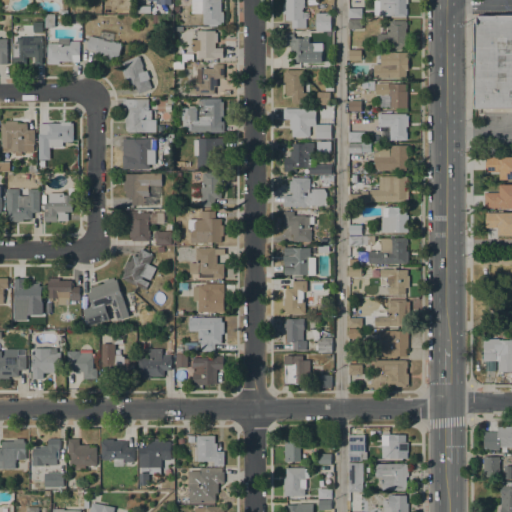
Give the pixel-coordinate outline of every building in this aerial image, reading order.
[(191,13),(191,0),(221,0),(221,11),(223,11),(223,22),(221,22),(221,24),(218,24),(218,26),(208,26),(208,24),(202,24),(202,13),(191,13)] [(283,3),(285,3),(285,0),(304,0),(304,7),(303,7),(303,18),(306,18),(305,28),(291,28),(291,20),(285,20),(285,14),(283,14),(283,3)] [(392,16),(392,15),(379,15),(374,15),(374,1),(379,1),(379,0),(407,0),(407,4),(405,3),(405,8),(406,8),(406,15),(406,16),(392,16)] [(362,8),(362,18),(348,18),(348,8),(362,8)] [(330,13),(331,30),(316,30),(315,13),(330,13)] [(45,15),(54,15),(54,19),(56,19),(56,25),(54,25),(54,27),(45,27),(45,15)] [(511,108),(474,108),(474,21),(477,21),(477,16),(511,16),(511,108)] [(348,29),(348,19),(362,19),(362,29),(348,29)] [(377,47),(377,33),(387,33),(387,26),(389,26),(389,22),(390,22),(390,21),(406,21),(406,22),(407,22),(407,28),(406,28),(406,34),(408,34),(408,46),(402,46),(402,47),(377,47)] [(192,40),(196,40),(197,30),(215,30),(215,32),(217,32),(217,42),(215,42),(215,48),(222,48),(222,57),(198,57),(198,50),(192,50),(192,40)] [(293,34),(293,38),(308,38),(308,32),(322,32),(322,38),(309,38),(309,50),(310,50),(310,62),(292,62),(292,54),(290,54),(290,46),(283,46),(283,34),(293,34)] [(99,38),(122,43),(118,61),(116,60),(116,63),(106,61),(106,58),(94,56),(95,51),(86,49),(89,36),(99,38)] [(41,37),(42,37),(42,65),(34,65),(34,64),(29,64),(29,57),(27,57),(27,59),(26,59),(26,64),(12,64),(12,53),(17,53),(17,37),(41,37)] [(47,64),(47,44),(47,43),(58,43),(58,37),(69,38),(69,41),(79,41),(79,45),(79,55),(79,62),(71,62),(71,61),(59,61),(59,64),(47,64)] [(361,55),(363,55),(363,58),(361,58),(361,60),(348,60),(348,50),(361,50),(361,55)] [(381,56),(389,56),(389,52),(407,52),(407,69),(406,69),(406,77),(373,77),(373,63),(381,63),(381,56)] [(139,55),(143,66),(142,67),(143,71),(146,70),(149,78),(148,79),(151,89),(138,94),(135,85),(131,87),(128,78),(126,79),(122,69),(123,68),(121,62),(139,55)] [(183,69),(173,69),(173,61),(183,61),(183,69)] [(189,94),(189,85),(195,85),(195,83),(190,83),(190,69),(201,69),(201,68),(213,68),(213,64),(223,64),(223,78),(216,78),(216,93),(214,93),(214,94),(189,94)] [(285,95),(285,82),(283,82),(283,70),(302,70),(301,86),(306,86),(306,102),(303,102),(303,103),(292,103),(292,95),(285,95)] [(407,107),(389,107),(389,95),(375,95),(375,83),(393,83),(405,83),(405,91),(407,91),(407,107)] [(330,92),(330,104),(317,104),(317,92),(330,92)] [(223,102),(223,116),(221,116),(221,121),(224,121),(224,132),(211,132),(211,131),(188,131),(188,130),(181,130),(181,117),(181,107),(196,107),(198,107),(198,106),(198,98),(221,98),(221,102),(223,102)] [(127,132),(127,128),(125,128),(125,115),(127,115),(127,107),(123,107),(123,99),(148,99),(148,110),(151,110),(151,119),(156,119),(156,132),(127,132)] [(348,110),(348,100),(361,101),(361,110),(348,110)] [(292,137),(292,129),(289,129),(289,119),(283,119),(283,108),(308,108),(308,110),(316,110),(316,124),(331,124),(331,138),(315,138),(315,126),(310,126),(310,136),(309,136),(309,137),(292,137)] [(406,114),(406,115),(408,115),(408,126),(406,126),(406,132),(407,132),(407,139),(406,139),(406,140),(390,140),(390,139),(389,139),(389,126),(378,126),(378,114),(406,114)] [(17,121),(17,123),(27,123),(27,129),(34,129),(34,144),(34,151),(22,151),(22,155),(15,155),(15,151),(1,151),(1,141),(1,123),(5,123),(5,121),(17,121)] [(47,128),(47,121),(71,121),(71,123),(73,123),(73,140),(72,140),(72,141),(61,141),(61,140),(49,140),(49,141),(38,141),(38,128),(47,128)] [(348,131),(362,132),(361,142),(348,142),(348,131)] [(126,169),(122,169),(122,138),(151,138),(151,139),(155,139),(155,164),(149,164),(149,169),(126,169)] [(197,166),(197,155),(193,155),(193,139),(198,139),(198,138),(223,138),(223,148),(217,148),(217,159),(215,159),(215,166),(197,166)] [(348,142),(371,142),(371,151),(361,151),(361,153),(348,153),(348,143),(348,142)] [(292,143),(304,143),(310,143),(310,155),(321,156),(321,164),(331,164),(331,174),(321,174),(316,174),(309,174),(309,167),(296,167),(296,172),(284,172),(284,158),(290,158),(290,150),(292,150),(292,143)] [(389,145),(406,145),(406,170),(373,170),(374,146),(389,146),(389,145)] [(511,179),(500,179),(500,168),(499,168),(499,171),(485,171),(485,156),(511,156),(511,179)] [(131,205),(131,199),(128,199),(128,197),(125,197),(125,191),(123,191),(123,180),(125,180),(125,174),(142,174),(142,173),(161,173),(161,186),(149,186),(149,196),(144,196),(144,205),(131,205)] [(202,184),(202,174),(203,174),(203,173),(221,173),(221,174),(223,174),(223,185),(221,185),(221,198),(215,198),(215,206),(203,206),(203,205),(200,205),(200,184),(202,184)] [(322,186),(322,176),(329,176),(333,176),(333,184),(329,184),(328,186),(322,186)] [(406,176),(406,177),(407,177),(407,183),(405,183),(405,188),(406,188),(408,188),(408,199),(405,199),(405,201),(401,201),(401,204),(390,204),(390,201),(369,201),(369,189),(378,189),(378,176),(406,176)] [(283,206),(283,195),(292,195),(292,192),(289,192),(289,180),(292,180),(292,177),(308,177),(308,178),(310,178),(310,189),(317,189),(317,192),(326,192),(325,205),(310,205),(310,206),(283,206)] [(511,184),(511,207),(484,207),(485,192),(500,192),(500,184),(511,184)] [(78,186),(78,195),(73,195),(72,212),(65,212),(65,213),(68,213),(68,221),(57,221),(57,222),(44,221),(44,211),(48,211),(48,210),(48,209),(44,209),(44,208),(42,208),(42,205),(44,205),(44,203),(42,203),(42,195),(46,195),(46,203),(48,203),(48,192),(63,192),(69,190),(75,186),(78,186)] [(6,189),(19,189),(19,195),(28,195),(28,189),(39,189),(39,212),(32,212),(32,219),(23,219),(23,221),(10,221),(10,219),(6,219),(6,189)] [(362,194),(362,203),(348,204),(348,194),(362,194)] [(406,207),(406,232),(387,232),(387,224),(382,224),(382,208),(388,208),(388,206),(406,207)] [(148,241),(132,241),(132,238),(129,238),(129,223),(123,223),(123,212),(127,212),(127,210),(143,210),(143,212),(164,212),(164,223),(148,223),(148,230),(149,230),(149,240),(148,240),(148,241)] [(215,211),(215,219),(221,218),(221,225),(223,225),(223,236),(221,236),(221,242),(205,242),(205,243),(191,243),(191,231),(196,231),(196,229),(194,229),(194,222),(196,222),(196,219),(201,219),(201,211),(215,211)] [(292,241),(292,234),(290,234),(290,225),(283,225),(283,211),(294,211),(294,215),(306,215),(306,216),(314,216),(313,224),(309,224),(309,229),(311,229),(311,241),(292,241)] [(511,235),(499,235),(498,224),(496,224),(496,226),(486,226),(485,212),(511,212),(511,235)] [(361,224),(361,225),(366,225),(366,235),(349,235),(349,224),(361,224)] [(171,244),(155,244),(155,238),(153,238),(153,231),(171,231),(171,244)] [(348,236),(369,236),(369,244),(362,244),(362,245),(348,245),(348,236)] [(368,264),(368,251),(380,251),(380,239),(393,239),(393,238),(407,238),(407,245),(406,245),(406,251),(408,251),(408,261),(406,261),(406,263),(368,264)] [(224,278),(213,278),(213,274),(201,274),(201,273),(199,273),(199,274),(189,274),(189,263),(195,263),(195,247),(214,247),(214,248),(224,248),(224,255),(217,255),(217,263),(224,263),(224,278)] [(315,275),(284,275),(284,247),(310,247),(310,257),(315,257),(315,275)] [(152,254),(152,255),(152,256),(148,264),(156,268),(150,280),(142,276),(141,278),(149,282),(145,290),(137,286),(121,278),(124,272),(122,271),(127,261),(129,262),(132,254),(136,257),(140,248),(152,254)] [(349,277),(349,267),(361,267),(361,272),(363,272),(363,275),(361,275),(361,276),(349,277)] [(380,269),(392,269),(392,268),(396,268),(396,269),(407,270),(407,275),(409,275),(409,287),(405,287),(405,294),(395,293),(395,294),(388,294),(389,276),(380,276),(380,269)] [(88,326),(83,309),(92,306),(88,293),(91,292),(89,288),(104,283),(104,281),(113,277),(114,279),(117,279),(129,317),(118,321),(112,303),(105,306),(109,319),(88,326)] [(0,278),(8,278),(8,288),(3,288),(3,304),(0,304),(0,278)] [(23,278),(23,284),(39,284),(39,286),(41,286),(41,304),(33,304),(33,313),(15,314),(15,312),(11,312),(11,302),(15,302),(14,279),(23,278)] [(48,298),(48,280),(49,280),(49,278),(59,278),(59,280),(71,280),(71,283),(73,283),(73,287),(79,287),(79,300),(69,300),(69,302),(66,302),(66,305),(59,305),(59,298),(48,298)] [(310,302),(305,302),(305,314),(286,314),(286,310),(283,310),(283,298),(286,298),(286,288),(292,288),(292,281),(306,281),(306,291),(310,291),(310,302)] [(224,312),(197,312),(197,300),(193,300),(193,286),(198,286),(198,285),(202,285),(202,283),(224,283),(224,312)] [(387,299),(406,299),(406,301),(409,301),(410,313),(406,313),(406,318),(408,318),(408,326),(375,326),(375,316),(381,316),(381,312),(387,312),(387,299)] [(189,317),(221,317),(221,322),(224,322),(223,334),(221,334),(221,343),(215,343),(215,351),(200,351),(200,342),(198,342),(198,330),(189,330),(189,317)] [(348,317),(362,318),(362,327),(348,327),(348,317)] [(284,320),(286,320),(286,319),(297,319),(297,318),(303,318),(303,340),(306,340),(306,350),(292,350),(292,342),(286,342),(286,330),(284,330),(284,320)] [(319,329),(319,340),(321,340),(321,337),(332,337),(332,353),(318,352),(318,350),(315,350),(315,345),(318,345),(318,340),(313,340),(313,337),(311,329),(319,329)] [(362,329),(362,338),(349,338),(349,329),(362,329)] [(408,331),(408,356),(378,356),(378,331),(408,331)] [(134,358),(134,364),(134,370),(102,370),(103,362),(101,362),(102,343),(111,344),(112,335),(123,336),(123,344),(115,343),(115,355),(124,355),(124,358),(134,358)] [(511,340),(511,371),(498,371),(498,361),(483,361),(483,338),(499,338),(499,340),(511,340)] [(56,348),(56,352),(60,352),(60,371),(54,371),(54,372),(43,372),(43,378),(32,378),(32,348),(56,348)] [(0,379),(0,350),(4,350),(4,349),(25,349),(25,356),(26,356),(26,370),(18,370),(18,376),(9,376),(9,379),(0,379)] [(162,349),(162,355),(170,355),(170,358),(172,358),(171,370),(164,370),(164,376),(151,376),(151,379),(138,379),(138,358),(149,358),(149,349),(162,349)] [(92,352),(92,356),(93,356),(93,368),(97,368),(97,379),(83,379),(83,371),(67,371),(67,351),(80,351),(80,352),(92,352)] [(214,356),(223,355),(223,369),(217,369),(217,384),(193,385),(193,373),(194,373),(193,367),(193,366),(187,366),(187,368),(176,368),(176,365),(174,365),(174,354),(187,354),(187,358),(192,358),(208,357),(208,360),(214,360),(214,356)] [(303,355),(303,360),(310,360),(310,375),(297,375),(297,386),(284,386),(284,355),(303,355)] [(374,360),(407,360),(407,367),(406,367),(406,373),(408,373),(408,384),(406,384),(406,386),(389,386),(389,385),(387,385),(387,377),(379,377),(379,371),(374,370),(374,360)] [(348,364),(362,364),(362,367),(365,367),(365,375),(348,374),(348,364)] [(332,388),(317,387),(317,375),(332,375),(332,388)] [(511,426),(511,447),(506,447),(506,451),(502,451),(502,447),(497,447),(497,446),(496,446),(496,449),(494,449),(494,452),(484,452),(484,449),(483,449),(484,436),(497,436),(497,426),(511,426)] [(365,434),(365,452),(362,452),(362,454),(367,454),(367,461),(349,461),(349,434),(365,434)] [(382,445),(381,445),(381,435),(389,435),(389,434),(394,434),(394,435),(405,435),(405,442),(408,442),(408,452),(407,458),(382,458),(382,445)] [(192,446),(196,446),(196,437),(197,437),(197,435),(215,435),(215,443),(217,443),(217,451),(224,451),(224,465),(213,465),(213,461),(191,461),(192,446)] [(285,443),(287,443),(287,436),(302,436),(302,439),(303,439),(303,447),(300,447),(300,462),(285,462),(285,443)] [(60,438),(60,449),(59,449),(59,459),(56,459),(56,464),(65,464),(65,473),(64,473),(64,487),(45,487),(45,473),(42,473),(42,465),(33,465),(33,448),(40,448),(40,446),(48,446),(48,438),(60,438)] [(0,469),(0,448),(2,448),(2,447),(0,447),(0,445),(2,445),(2,441),(14,441),(14,439),(25,439),(25,453),(26,453),(26,459),(15,459),(15,469),(0,469)] [(89,445),(89,447),(97,447),(97,464),(96,464),(96,465),(85,465),(85,469),(75,469),(75,464),(70,464),(70,459),(68,459),(68,439),(79,439),(79,445),(89,445)] [(113,458),(113,460),(101,460),(102,441),(103,441),(103,439),(114,439),(114,441),(127,441),(127,447),(135,447),(135,459),(134,459),(134,462),(124,462),(124,458),(123,458),(113,458)] [(164,439),(164,441),(171,441),(171,460),(161,460),(161,468),(161,474),(149,474),(149,467),(139,467),(139,458),(139,447),(147,447),(147,441),(154,441),(154,439),(164,439)] [(331,453),(331,464),(318,464),(318,453),(331,453)] [(484,456),(499,456),(499,476),(484,476),(484,456)] [(348,462),(363,462),(363,491),(348,491),(348,462)] [(406,465),(408,464),(408,476),(406,476),(407,489),(375,490),(375,464),(406,463),(406,465)] [(286,476),(286,468),(304,467),(304,468),(308,468),(308,478),(304,478),(304,479),(306,479),(306,489),(304,489),(305,495),(284,495),(284,476),(286,476)] [(222,469),(222,472),(224,472),(224,483),(218,483),(218,493),(215,493),(215,500),(201,500),(201,502),(189,503),(189,497),(188,497),(188,492),(189,492),(189,488),(188,488),(188,471),(200,471),(200,469),(222,469)] [(148,472),(149,485),(139,485),(139,473),(148,472)] [(511,511),(501,511),(501,485),(502,485),(502,481),(511,481),(511,511)] [(331,488),(331,498),(317,498),(318,488),(331,488)] [(383,511),(383,506),(382,500),(388,499),(388,495),(406,495),(406,503),(408,503),(408,511),(383,511)] [(331,500),(331,509),(318,509),(318,500),(331,500)] [(88,511),(91,502),(115,507),(115,508),(123,510),(122,511),(88,511)] [(312,511),(312,503),(283,504),(283,511),(312,511)]
